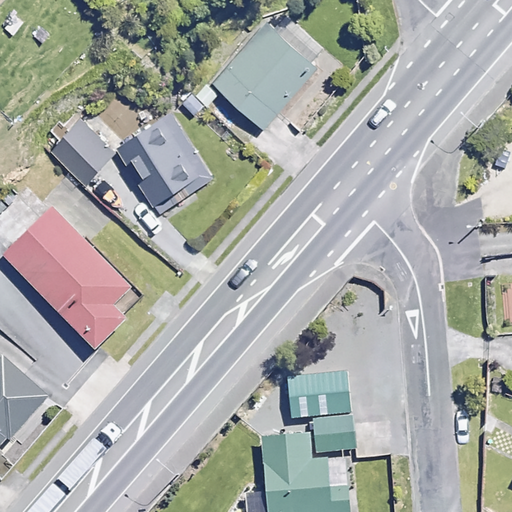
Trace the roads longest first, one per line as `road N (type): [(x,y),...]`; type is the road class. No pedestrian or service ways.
road 1 (trunk): [(63,511),(345,188)]
road 2 (residential): [(345,188),(409,270),(416,295),(434,511)]
road 3 (trunk): [(345,188),(507,0)]
